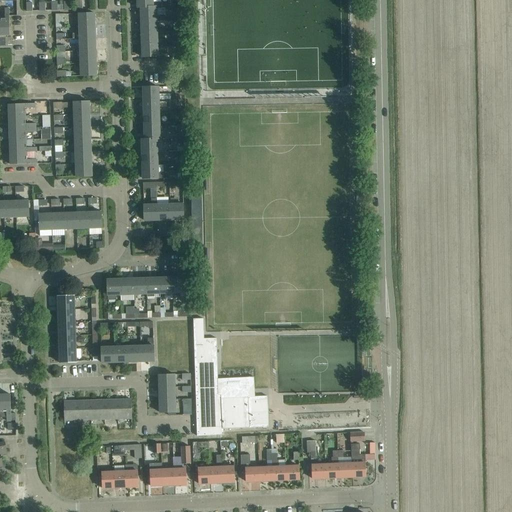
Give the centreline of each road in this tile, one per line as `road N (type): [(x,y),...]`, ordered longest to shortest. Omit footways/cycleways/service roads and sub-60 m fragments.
road 1 (tertiary): [(391,494),(380,0)]
road 2 (residential): [(45,498),(66,509),(316,498)]
road 3 (residential): [(121,191),(114,0)]
road 4 (residential): [(142,421),(134,381),(29,383)]
road 5 (residential): [(121,191),(50,193),(36,176),(0,177)]
